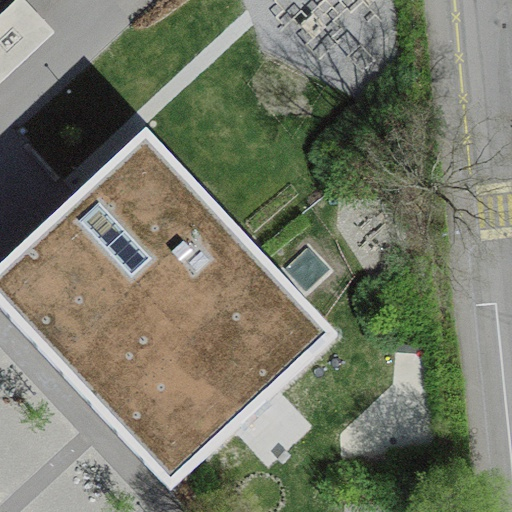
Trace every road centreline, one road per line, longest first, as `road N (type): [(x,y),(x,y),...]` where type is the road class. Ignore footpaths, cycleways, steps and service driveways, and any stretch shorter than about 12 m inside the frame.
road 1 (residential): [(470,0),(511,388)]
road 2 (unclassified): [(121,0),(0,120)]
